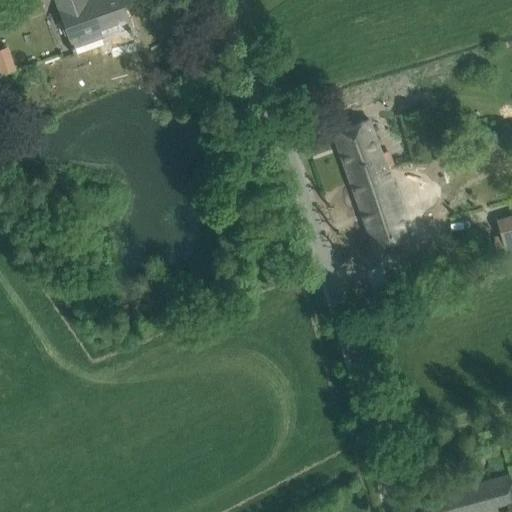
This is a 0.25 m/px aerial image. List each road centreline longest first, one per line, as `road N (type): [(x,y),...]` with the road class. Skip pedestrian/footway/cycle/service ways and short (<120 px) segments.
road 1 (unclassified): [(393,511),(357,368),(234,0)]
road 2 (track): [(511,416),(379,452)]
